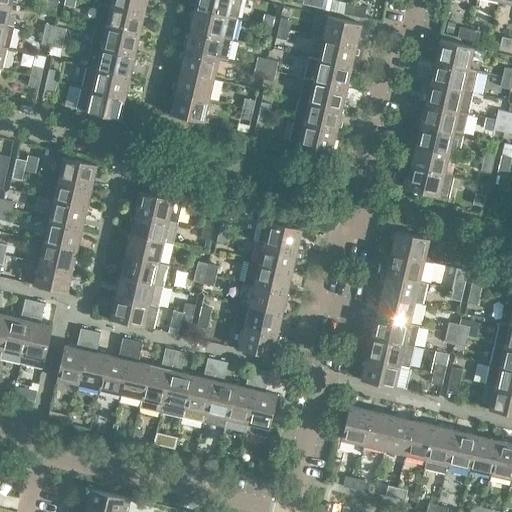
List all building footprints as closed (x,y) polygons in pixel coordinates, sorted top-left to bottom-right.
[(111,0),(110,5),(144,13),(146,0),(111,0)] [(196,0),(194,8),(228,16),(231,0),(196,0)] [(323,0),(313,0),(312,6),(322,8),(323,0)] [(8,15),(11,4),(0,1),(0,23),(6,25),(7,23),(12,24),(14,16),(8,15)] [(139,34),(144,13),(110,5),(101,3),(96,24),(139,34)] [(354,16),(356,5),(347,3),(344,13),(354,16)] [(366,7),(356,5),(354,16),(364,18),(366,7)] [(237,18),(228,16),(194,8),(189,29),(232,39),(237,18)] [(264,14),(262,24),(272,26),(274,16),(264,14)] [(327,16),(322,38),(356,45),(361,23),(327,16)] [(280,17),(278,27),(289,30),(291,20),(280,17)] [(15,27),(6,25),(0,23),(0,45),(10,48),(15,27)] [(53,36),(56,26),(45,24),(43,34),(53,36)] [(134,55),(139,34),(96,24),(91,45),(101,47),(134,55)] [(270,36),(272,26),(262,24),(259,33),(270,36)] [(66,28),(56,26),(53,36),(64,38),(66,28)] [(467,39),(470,29),(460,26),(457,37),(467,39)] [(286,40),(289,30),(278,27),(276,37),(286,40)] [(227,60),(232,39),(189,29),(185,50),(218,58),(227,60)] [(480,31),(470,29),(467,39),(477,42),(480,31)] [(51,46),(53,36),(43,34),(41,44),(51,46)] [(61,48),(64,38),(53,36),(51,46),(61,48)] [(509,49),(511,38),(502,36),(499,47),(509,49)] [(351,66),(356,45),(322,38),(318,59),(351,66)] [(440,39),(434,61),(468,69),(468,68),(473,47),(440,39)] [(0,67),(6,69),(10,48),(0,45),(0,67)] [(129,76),(134,55),(101,47),(96,68),(129,76)] [(213,79),(218,58),(185,50),(180,71),(213,79)] [(265,69),(268,59),(257,56),(255,66),(265,69)] [(278,61),(268,59),(265,69),(276,71),(278,61)] [(346,87),(351,66),(318,59),(313,80),(346,87)] [(477,70),(468,68),(468,69),(434,61),(430,82),(472,92),(477,70)] [(32,65),(30,75),(41,77),(43,67),(32,65)] [(129,76),(96,68),(86,66),(81,87),(124,97),(129,76)] [(263,79),(265,69),(255,66),(253,76),(263,79)] [(511,78),(511,68),(504,67),(502,77),(511,78)] [(49,69),(46,79),(57,81),(59,71),(49,69)] [(273,81),(276,71),(265,69),(263,79),(273,81)] [(208,100),(213,79),(180,71),(175,92),(208,100)] [(38,87),(41,77),(30,75),(28,85),(38,87)] [(510,89),(511,81),(511,78),(502,77),(500,86),(510,89)] [(341,108),(346,87),(313,80),(303,78),(298,99),(341,108)] [(55,91),(57,81),(46,79),(44,89),(55,91)] [(467,113),(472,92),(430,82),(425,103),(467,113)] [(119,119),(124,97),(81,87),(76,109),(119,119)] [(203,122),(208,100),(175,92),(170,114),(203,122)] [(244,98),(242,108),(253,110),(255,100),(244,98)] [(337,129),(341,108),(298,99),(294,120),(337,129)] [(261,101),(259,111),(269,114),(271,104),(261,101)] [(463,134),(467,113),(425,103),(420,124),(463,134)] [(250,120),(253,110),(242,108),(240,118),(250,120)] [(506,122),(508,112),(498,109),(495,119),(506,122)] [(267,124),(269,114),(259,111),(256,121),(267,124)] [(503,132),(506,122),(495,119),(493,129),(503,132)] [(331,151),(337,129),(294,120),(288,141),(331,151)] [(511,133),(511,123),(506,122),(503,132),(511,133)] [(458,156),(463,134),(420,124),(415,145),(449,153),(448,153),(458,156)] [(444,174),(448,153),(449,153),(415,145),(410,166),(444,174)] [(307,148),(303,163),(316,166),(320,151),(307,148)] [(485,151),(482,161),(493,163),(495,153),(485,151)] [(10,156),(9,156),(0,154),(0,164),(8,166),(10,156)] [(501,154),(499,164),(509,167),(511,157),(501,154)] [(63,156),(58,178),(92,186),(97,164),(63,156)] [(26,160),(16,158),(14,168),(24,170),(26,160)] [(491,173),(493,163),(482,161),(480,171),(491,173)] [(507,177),(509,167),(499,164),(496,174),(507,177)] [(453,176),(444,174),(410,166),(405,188),(448,198),(453,176)] [(22,180),(24,170),(14,168),(11,178),(22,180)] [(87,207),(92,186),(58,178),(53,199),(87,207)] [(140,190),(135,212),(178,222),(183,200),(140,190)] [(472,204),(483,206),(485,196),(475,193),(472,204)] [(14,202),(3,199),(1,209),(11,212),(14,202)] [(82,228),(87,207),(53,199),(48,220),(82,228)] [(0,219),(9,221),(11,212),(1,209),(0,213),(0,219)] [(173,243),(178,222),(135,212),(130,233),(163,241),(173,243)] [(215,220),(214,220),(204,218),(202,228),(213,230),(215,220)] [(253,240),(263,242),(303,251),(305,242),(298,241),(301,228),(258,218),(253,240)] [(77,249),(82,228),(48,220),(43,241),(77,249)] [(231,224),(221,222),(218,232),(229,234),(231,224)] [(210,240),(213,230),(202,228),(200,238),(210,240)] [(395,230),(390,252),(424,260),(434,262),(439,240),(395,230)] [(227,244),(229,234),(218,232),(216,242),(227,244)] [(159,262),(163,241),(130,233),(125,254),(159,262)] [(72,270),(77,249),(43,241),(38,262),(72,270)] [(301,260),(303,251),(263,242),(258,263),(291,271),(294,259),(301,260)] [(460,256),(471,258),(473,248),(463,246),(460,256)] [(419,281),(424,260),(390,252),(385,273),(419,281)] [(158,262),(159,262),(125,254),(120,275),(163,285),(168,264),(158,262)] [(206,273),(208,263),(198,261),(195,271),(206,273)] [(287,292),(291,271),(258,263),(248,261),(244,282),(253,284),(287,292)] [(67,292),(72,270),(38,262),(33,284),(67,292)] [(218,266),(208,263),(206,273),(216,276),(218,266)] [(203,283),(206,273),(195,271),(193,281),(203,283)] [(214,285),(216,276),(206,273),(203,283),(214,285)] [(427,283),(419,281),(385,273),(381,294),(414,302),(422,304),(427,283)] [(158,306),(163,285),(120,275),(115,296),(158,306)] [(466,281),(465,281),(455,279),(453,289),(463,291),(466,281)] [(482,285),(471,283),(469,292),(480,295),(482,285)] [(282,313),(287,292),(253,284),(248,305),(282,313)] [(461,301),(463,291),(453,289),(450,299),(461,301)] [(0,348),(1,349),(9,315),(0,313),(0,303),(2,293),(0,292),(0,348)] [(477,305),(480,295),(469,292),(467,302),(477,305)] [(409,323),(414,302),(381,294),(376,315),(409,323)] [(153,328),(158,306),(115,296),(110,318),(153,328)] [(30,320),(35,301),(25,299),(22,309),(25,310),(25,312),(21,316),(20,318),(9,315),(1,349),(0,355),(0,358),(20,363),(30,320)] [(45,303),(35,301),(30,320),(20,363),(42,368),(52,325),(40,323),(45,303)] [(185,302),(183,312),(193,315),(195,305),(185,302)] [(282,313),(248,305),(239,303),(234,324),(243,326),(277,334),(282,313)] [(201,306),(199,316),(209,318),(212,308),(201,306)] [(188,336),(193,315),(183,312),(177,334),(188,336)] [(418,325),(409,323),(376,315),(371,336),(404,344),(413,346),(418,325)] [(207,328),(209,318),(199,316),(197,326),(207,328)] [(511,346),(511,324),(509,324),(499,321),(494,343),(511,346)] [(456,334),(459,324),(448,322),(446,331),(456,334)] [(469,326),(459,324),(456,334),(467,336),(469,326)] [(272,356),(277,334),(243,326),(238,348),(272,356)] [(78,383),(90,330),(81,328),(76,347),(64,345),(56,378),(78,383)] [(99,388),(107,355),(96,352),(100,332),(90,330),(78,383),(99,388)] [(454,344),(456,334),(446,331),(444,341),(454,344)] [(465,346),(467,336),(456,334),(454,344),(465,346)] [(399,365),(404,344),(371,336),(366,357),(399,365)] [(128,360),(133,340),(123,338),(118,357),(107,355),(99,388),(120,393),(128,360)] [(141,398),(149,364),(138,362),(142,342),(133,340),(128,360),(120,393),(141,398)] [(511,369),(511,346),(494,343),(489,364),(511,369)] [(161,412),(173,360),(175,350),(165,348),(161,367),(149,364),(141,398),(139,407),(161,412)] [(182,417),(192,374),(181,372),(185,352),(175,350),(173,360),(161,412),(182,417)] [(203,422),(215,370),(218,360),(208,357),(203,377),(192,374),(182,417),(203,422)] [(409,367),(399,365),(366,357),(361,379),(404,389),(409,367)] [(224,427),(234,384),(223,382),(227,362),(218,360),(215,370),(203,422),(224,427)] [(435,363),(433,373),(444,375),(446,365),(435,363)] [(511,391),(511,369),(489,364),(485,385),(494,387),(511,391)] [(245,432),(257,380),(260,369),(250,367),(245,387),(234,384),(224,427),(245,432)] [(452,367),(449,377),(460,379),(462,369),(452,367)] [(270,372),(260,369),(257,380),(245,432),(267,437),(269,428),(277,394),(265,391),(270,372)] [(441,385),(444,375),(433,373),(431,383),(441,385)] [(458,389),(460,379),(449,377),(447,387),(458,389)] [(13,395),(35,400),(37,391),(15,386),(13,395)] [(511,414),(511,391),(494,387),(489,409),(511,414)] [(363,444),(371,410),(349,405),(341,439),(363,444)] [(50,410),(48,420),(68,424),(71,415),(50,410)] [(385,449),(392,415),(371,410),(363,444),(385,449)] [(405,454),(413,420),(392,415),(385,449),(405,454)] [(426,459),(434,425),(413,420),(405,454),(426,459)] [(448,464),(455,430),(434,425),(426,459),(424,468),(445,473),(448,464)] [(133,430),(131,439),(139,441),(141,432),(133,430)] [(469,468),(477,435),(455,430),(448,464),(469,468)] [(490,473),(498,440),(477,435),(469,468),(490,473)] [(167,437),(164,447),(174,449),(176,440),(167,437)] [(511,478),(511,475),(511,443),(498,440),(490,473),(511,478)] [(353,488),(355,478),(345,475),(343,486),(353,488)] [(365,480),(355,478),(353,488),(363,491),(365,480)] [(395,498),(397,487),(387,485),(385,496),(395,498)] [(407,490),(397,487),(395,498),(405,500),(407,490)] [(72,500),(71,507),(91,511),(126,511),(130,498),(91,489),(87,506),(83,505),(84,500),(75,498),(72,500)] [(436,511),(438,505),(428,503),(425,511),(436,511)]
